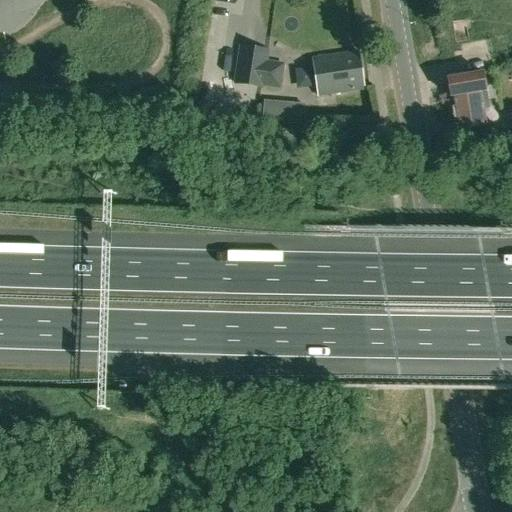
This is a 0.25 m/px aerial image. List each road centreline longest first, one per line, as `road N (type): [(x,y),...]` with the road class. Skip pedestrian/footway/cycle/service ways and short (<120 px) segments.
road 1 (secondary): [(478,511),(393,0)]
road 2 (motorway): [(511,276),(0,265)]
road 3 (motorway): [(0,327),(511,338)]
